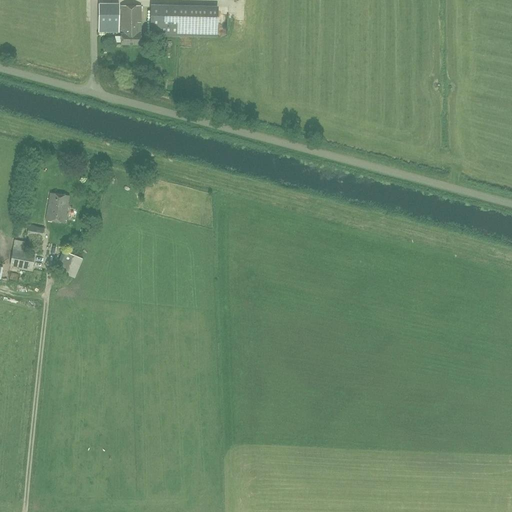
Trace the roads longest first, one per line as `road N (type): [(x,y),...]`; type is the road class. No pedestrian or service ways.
road 1 (unclassified): [(511,205),(0,67)]
road 2 (track): [(511,257),(0,120)]
road 3 (unknown): [(21,511),(46,284)]
